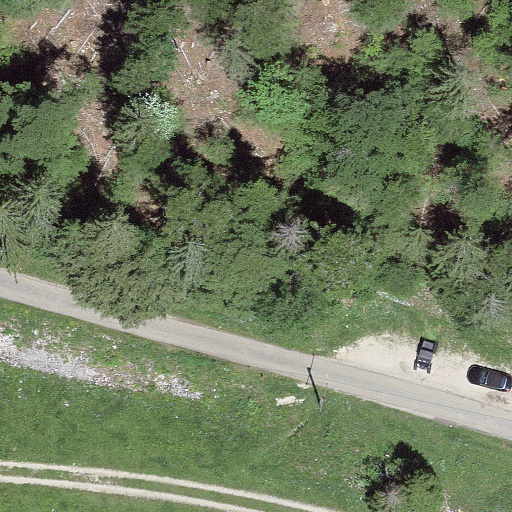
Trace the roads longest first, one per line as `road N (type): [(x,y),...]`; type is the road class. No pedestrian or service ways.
road 1 (track): [(511,426),(0,284)]
road 2 (track): [(0,470),(290,511)]
